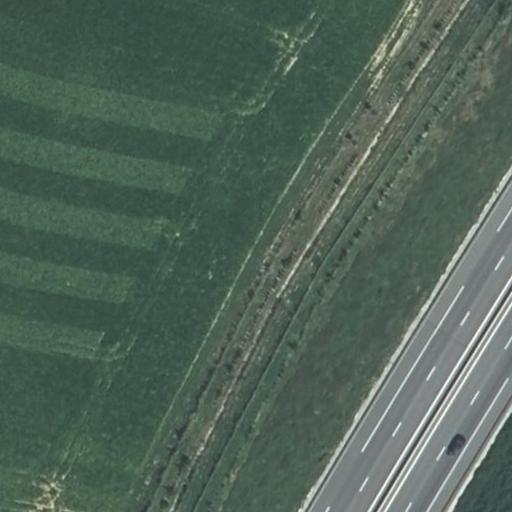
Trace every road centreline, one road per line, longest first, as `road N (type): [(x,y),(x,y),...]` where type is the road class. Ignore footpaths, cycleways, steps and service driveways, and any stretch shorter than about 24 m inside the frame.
road 1 (motorway): [(511,249),(347,511)]
road 2 (motorway): [(405,511),(511,342)]
